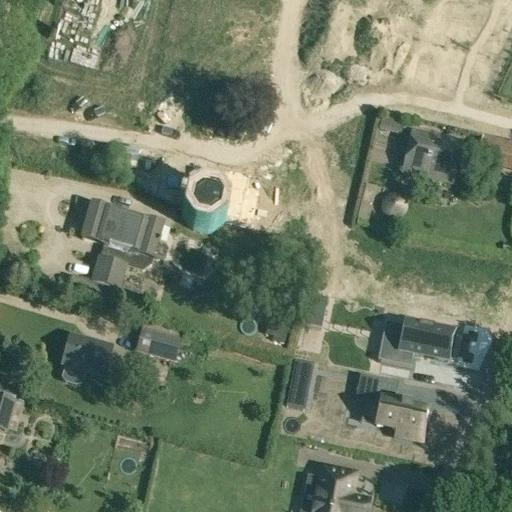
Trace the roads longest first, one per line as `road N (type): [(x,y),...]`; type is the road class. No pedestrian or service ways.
road 1 (residential): [(132,143),(243,160),(268,147),(297,0)]
road 2 (residential): [(427,511),(511,344)]
road 3 (residential): [(163,0),(132,143)]
road 4 (residential): [(0,124),(132,143)]
